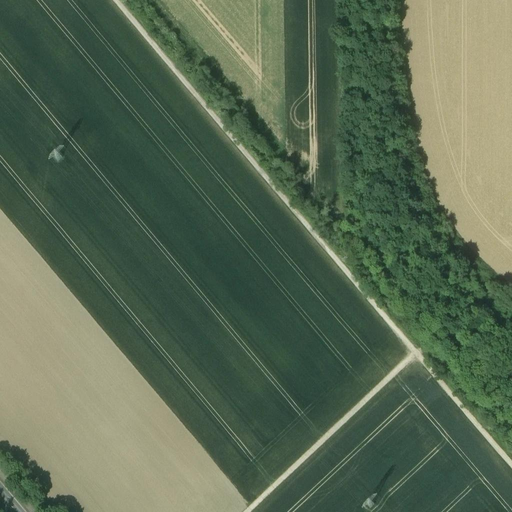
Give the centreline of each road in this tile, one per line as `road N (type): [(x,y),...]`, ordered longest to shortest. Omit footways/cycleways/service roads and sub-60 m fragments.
road 1 (track): [(117,0),(511,465)]
road 2 (track): [(244,511),(417,352)]
